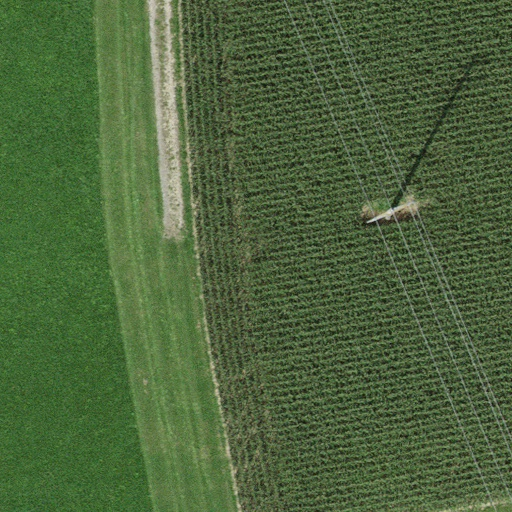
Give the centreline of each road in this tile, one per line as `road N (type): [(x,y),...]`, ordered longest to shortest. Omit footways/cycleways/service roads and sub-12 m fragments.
road 1 (track): [(186,247),(209,511)]
road 2 (track): [(186,247),(163,0)]
